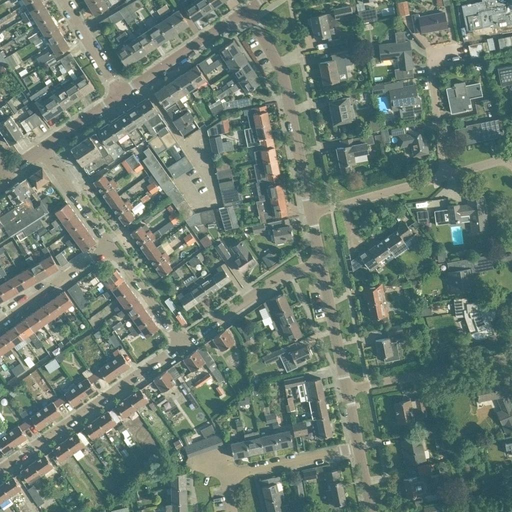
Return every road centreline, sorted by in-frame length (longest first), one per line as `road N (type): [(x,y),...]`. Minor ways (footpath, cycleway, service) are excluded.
road 1 (residential): [(0,474),(183,342)]
road 2 (residential): [(310,213),(281,71),(246,10)]
road 3 (residential): [(345,390),(511,359)]
road 4 (residential): [(183,342),(289,270),(321,264)]
road 5 (residential): [(121,94),(246,10)]
road 6 (residential): [(447,176),(432,71),(437,60),(460,54)]
road 7 (residential): [(310,213),(447,176)]
road 8 (unknown): [(148,76),(215,195)]
road 9 (residential): [(230,483),(244,472),(358,448)]
road 10 (residential): [(0,321),(109,245)]
road 11 (residential): [(345,390),(321,264)]
road 12 (residential): [(109,245),(183,342)]
